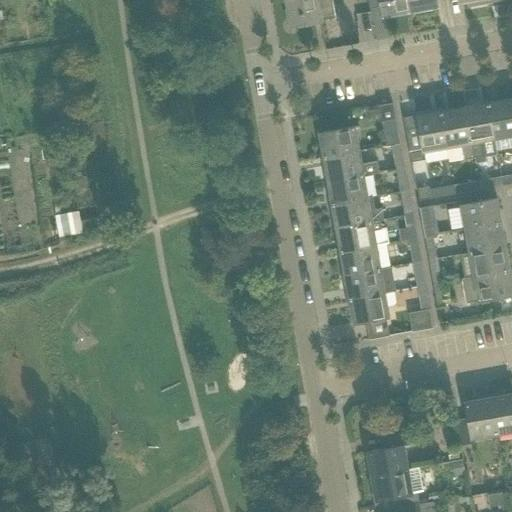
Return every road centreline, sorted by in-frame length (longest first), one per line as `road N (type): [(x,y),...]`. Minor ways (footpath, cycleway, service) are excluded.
road 1 (residential): [(318,392),(260,84)]
road 2 (residential): [(260,84),(511,38)]
road 3 (residential): [(318,392),(511,356)]
road 4 (track): [(155,226),(0,274)]
road 5 (track): [(155,226),(278,182)]
road 6 (residential): [(341,511),(318,392)]
